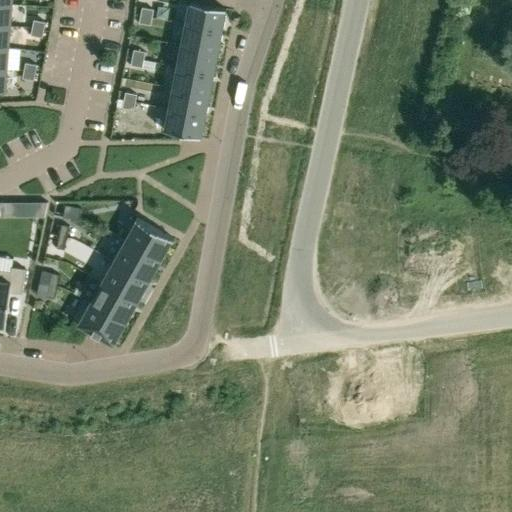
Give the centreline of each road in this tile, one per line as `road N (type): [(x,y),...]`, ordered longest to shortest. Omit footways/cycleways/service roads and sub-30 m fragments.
road 1 (residential): [(273,0),(243,82),(193,344),(174,357),(63,375),(0,366)]
road 2 (unclassified): [(511,312),(273,346)]
